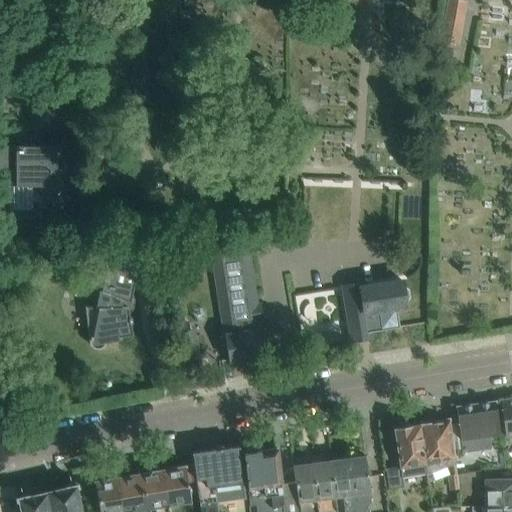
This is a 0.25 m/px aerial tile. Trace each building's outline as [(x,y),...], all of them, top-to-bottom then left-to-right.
[(458,45),(466,0),(448,0),(441,42),(458,45)] [(44,110),(40,114),(40,120),(45,123),(51,121),(53,116),(50,111),(44,110)] [(56,169),(56,146),(0,145),(0,170),(8,171),(8,186),(38,186),(38,187),(39,188),(39,189),(40,191),(41,193),(43,195),(45,196),(47,197),(48,197),(51,197),(52,197),(54,196),(56,195),(57,194),(59,192),(59,191),(60,190),(61,188),(61,186),(61,169),(56,169)] [(247,251),(213,257),(229,360),(235,361),(243,360),(246,357),(265,354),(261,329),(259,329),(258,320),(253,320),(251,307),(256,306),(247,251)] [(129,317),(127,307),(128,303),(130,303),(138,260),(108,254),(98,306),(85,306),(89,341),(89,343),(89,344),(90,345),(91,346),(91,347),(93,348),(94,348),(96,349),(97,349),(99,349),(100,348),(102,348),(103,347),(104,345),(105,344),(105,343),(106,341),(105,339),(132,334),(130,322),(132,322),(131,317),(129,317)] [(402,285),(401,280),(359,287),(369,333),(400,326),(397,307),(405,306),(404,300),(407,299),(410,295),(408,287),(405,285),(402,285)] [(511,398),(501,400),(506,437),(511,436),(511,398)] [(500,433),(496,400),(457,405),(463,451),(485,448),(491,447),(490,435),(500,433)] [(456,463),(450,418),(419,423),(426,473),(432,472),(450,464),(456,463)] [(426,473),(419,423),(411,424),(411,423),(407,424),(405,422),(400,423),(400,425),(396,426),(396,427),(395,427),(395,430),(394,430),(401,477),(426,473)] [(245,490),(239,446),(215,449),(193,452),(201,509),(214,507),(213,495),(221,493),(245,490)] [(301,511),(296,481),(283,483),(277,447),(258,450),(258,447),(248,448),(249,452),(244,452),(248,488),(250,505),(256,504),(257,511),(301,511)] [(370,492),(365,454),(348,457),(356,511),(365,511),(365,509),(372,501),(370,492)] [(356,511),(348,457),(330,459),(336,496),(343,496),(344,511),(356,511)] [(336,496),(330,459),(312,462),(319,511),(330,511),(337,511),(335,497),(336,496)] [(319,511),(312,462),(294,465),(296,481),(301,511),(319,511)] [(192,511),(186,464),(161,469),(169,511),(192,511)] [(169,511),(161,469),(140,473),(147,509),(155,507),(155,511),(169,511)] [(481,480),(481,469),(457,473),(458,484),(458,485),(459,494),(471,494),(471,482),(481,480)] [(147,509),(140,473),(118,477),(124,511),(136,511),(137,511),(147,509)] [(458,484),(457,473),(448,474),(449,486),(458,485),(458,484)] [(124,511),(118,477),(95,481),(100,511),(124,511)] [(511,477),(484,478),(485,505),(511,504),(511,477)] [(83,511),(78,484),(48,491),(52,511),(83,511)] [(52,511),(48,491),(15,498),(15,500),(18,500),(20,511),(52,511)]
